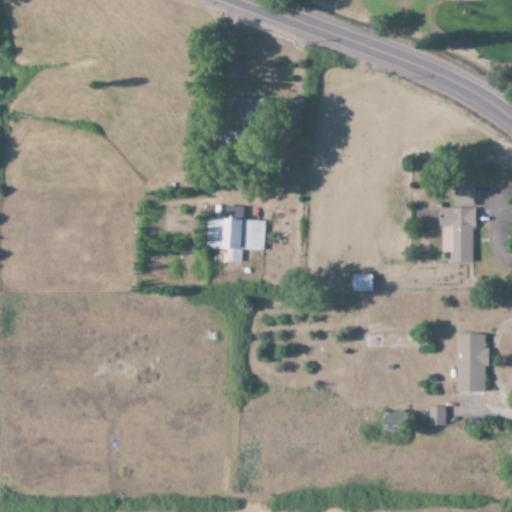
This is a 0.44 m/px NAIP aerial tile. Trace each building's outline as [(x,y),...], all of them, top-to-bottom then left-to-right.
[(472,263),(472,188),(453,187),(452,209),(439,209),(439,253),(449,253),(448,263),(472,263)] [(262,251),(263,222),(242,221),(242,207),(224,207),(224,220),(206,219),(205,249),(262,251)] [(371,292),(370,275),(351,276),(351,292),(371,292)] [(454,392),(483,392),(483,370),(487,370),(487,349),(483,349),(483,334),(455,334),(454,392)] [(428,425),(443,425),(443,406),(427,406),(428,425)]
